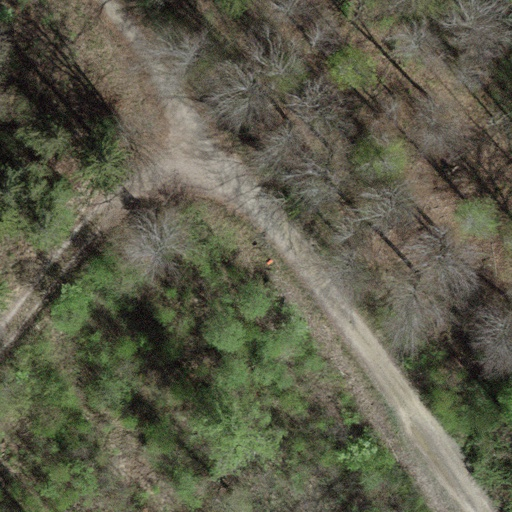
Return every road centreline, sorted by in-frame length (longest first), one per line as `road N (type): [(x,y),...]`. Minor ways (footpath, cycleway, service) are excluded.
road 1 (track): [(482,511),(187,103),(103,0)]
road 2 (track): [(0,336),(187,103)]
